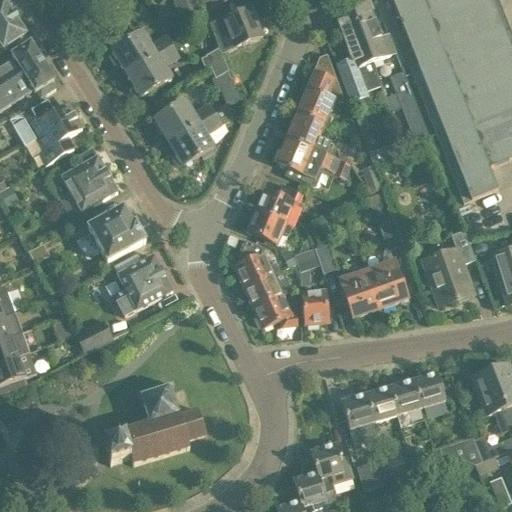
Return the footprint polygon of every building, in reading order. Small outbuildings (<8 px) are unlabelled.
[(170,0),(174,9),(191,2),(190,0),(170,0)] [(420,0),(390,0),(417,67),(409,70),(463,206),(471,203),(497,193),(489,171),(420,0)] [(511,161),(511,42),(495,0),(420,0),(489,171),(511,161)] [(0,54),(2,53),(24,39),(3,5),(0,7),(0,54)] [(351,12),(371,66),(396,56),(388,36),(381,39),(368,6),(351,12)] [(262,38),(260,33),(251,10),(210,27),(222,55),(262,38)] [(371,66),(351,12),(333,19),(353,72),(355,72),(364,97),(380,92),(371,66)] [(119,49),(111,54),(112,56),(109,57),(116,67),(118,66),(125,77),(169,50),(163,39),(152,46),(153,47),(148,50),(139,36),(134,40),(126,27),(112,36),(119,49)] [(0,91),(41,65),(30,47),(11,59),(13,62),(0,69),(0,91)] [(176,61),(169,50),(125,77),(132,89),(130,91),(136,101),(139,99),(140,101),(170,82),(163,70),(176,61)] [(214,82),(227,74),(228,74),(218,50),(204,58),(205,60),(200,62),(204,73),(210,70),(214,80),(214,82)] [(323,129),(334,103),(341,105),(344,104),(323,50),(327,61),(318,65),(313,76),(295,118),(323,129)] [(53,84),(41,65),(0,91),(0,113),(32,93),(34,96),(53,84)] [(214,82),(214,80),(211,82),(217,95),(220,93),(219,91),(232,85),(227,74),(214,82)] [(431,149),(402,74),(388,80),(394,97),(384,101),(389,116),(401,111),(412,140),(400,144),(405,157),(431,149)] [(213,118),(168,146),(175,158),(172,160),(179,170),(181,168),(182,170),(201,158),(202,161),(213,155),(211,152),(213,151),(205,138),(221,129),(220,128),(235,119),(229,108),(238,102),(232,85),(219,91),(220,93),(225,106),(213,118)] [(52,101),(46,104),(24,116),(22,114),(8,122),(23,149),(36,142),(43,154),(38,157),(44,169),(73,153),(66,142),(81,133),(67,110),(60,114),(52,101)] [(213,118),(207,107),(192,117),(184,104),(153,123),(154,125),(152,126),(158,136),(161,135),(168,146),(213,118)] [(295,118),(286,141),(328,159),(333,148),(318,142),(323,129),(295,118)] [(311,190),(319,171),(332,177),(338,163),(328,159),(286,141),(275,168),(286,172),(284,179),(311,190)] [(92,152),(76,161),(81,169),(61,181),(69,195),(57,201),(70,222),(117,196),(92,152)] [(350,168),(340,164),(334,178),(344,182),(350,168)] [(383,193),(373,168),(359,173),(354,175),(369,198),(383,193)] [(264,193),(255,215),(284,227),(297,195),(280,188),(275,198),(264,193)] [(10,189),(5,192),(0,193),(0,204),(3,209),(17,201),(10,189)] [(105,267),(145,245),(134,226),(131,228),(122,212),(86,232),(105,267)] [(284,227),(255,215),(246,236),(275,248),(280,235),(288,239),(291,231),(289,228),(284,227)] [(396,235),(392,223),(378,229),(387,253),(401,248),(396,235)] [(473,297),(462,268),(475,263),(464,233),(450,238),(455,252),(421,265),(438,310),(473,297)] [(511,242),(509,243),(511,251),(511,252),(490,259),(506,309),(511,306),(511,242)] [(243,292),(279,275),(275,266),(268,269),(262,257),(265,252),(244,243),(234,266),(235,269),(233,270),(243,292)] [(36,265),(49,258),(43,247),(30,255),(36,265)] [(322,277),(332,273),(336,272),(327,247),(313,252),(316,260),(319,268),(322,277)] [(316,260),(313,252),(313,251),(303,254),(306,264),(316,260)] [(306,264),(303,254),(293,258),(294,260),(296,267),(306,264)] [(113,270),(117,278),(116,279),(124,294),(117,297),(119,303),(115,305),(124,321),(172,295),(153,259),(140,266),(136,259),(113,270)] [(296,267),(294,260),(284,265),(287,272),(296,267)] [(316,260),(306,264),(309,272),(319,268),(316,260)] [(306,264),(296,267),(299,275),(300,275),(309,272),(306,264)] [(393,264),(366,274),(379,312),(407,302),(393,264)] [(38,274),(52,298),(65,290),(51,267),(38,274)] [(279,275),(243,292),(252,312),(281,299),(290,295),(281,274),(279,275)] [(308,274),(300,275),(300,290),(309,290),(308,274)] [(379,312),(366,274),(338,283),(351,322),(379,312)] [(0,319),(14,315),(4,288),(0,289),(0,319)] [(304,328),(328,325),(324,295),(301,297),(304,328)] [(291,319),(281,299),(252,312),(261,333),(279,325),(281,331),(296,329),(295,319),(291,319)] [(59,317),(53,303),(42,307),(48,321),(59,317)] [(0,319),(0,342),(21,335),(14,315),(0,319)] [(75,341),(84,357),(111,343),(103,326),(75,341)] [(21,335),(0,342),(0,367),(29,357),(21,335)] [(29,357),(0,367),(0,397),(27,387),(25,382),(36,377),(29,357)] [(511,382),(506,366),(487,373),(510,434),(511,433),(511,382)] [(510,434),(487,373),(468,380),(484,421),(493,417),(496,425),(496,426),(500,438),(510,434)] [(411,383),(420,412),(444,404),(436,376),(411,383)] [(420,412),(411,383),(388,390),(396,419),(400,431),(411,428),(408,415),(420,412)] [(198,413),(179,419),(170,390),(143,399),(137,396),(135,400),(141,403),(148,426),(122,435),(124,441),(103,448),(109,469),(130,462),(132,468),(189,452),(186,444),(206,438),(198,413)] [(396,419),(388,390),(364,398),(373,426),(396,419)] [(373,426),(364,398),(340,405),(348,433),(373,426)] [(508,455),(503,443),(488,450),(483,439),(472,443),(481,466),(508,455)] [(511,439),(503,443),(508,455),(511,452),(511,439)] [(460,457),(453,459),(474,469),(481,466),(472,443),(471,441),(457,446),(460,457)] [(338,461),(334,447),(331,448),(329,444),(322,446),(322,451),(309,454),(316,475),(325,504),(327,511),(334,511),(337,511),(332,494),(334,493),(332,487),(352,481),(345,459),(338,461)] [(457,446),(432,453),(436,464),(453,459),(460,457),(457,446)] [(436,464),(432,453),(416,458),(419,469),(436,464)] [(383,462),(386,472),(403,467),(400,457),(383,462)] [(386,472),(383,462),(367,467),(370,477),(386,472)] [(316,475),(292,483),(298,504),(299,503),(301,511),(313,511),(312,508),(325,504),(316,475)] [(494,498),(505,493),(500,480),(488,485),(494,498)] [(505,493),(494,498),(499,510),(511,506),(505,493)] [(301,511),(299,503),(298,504),(275,511),(274,511),(301,511)]
